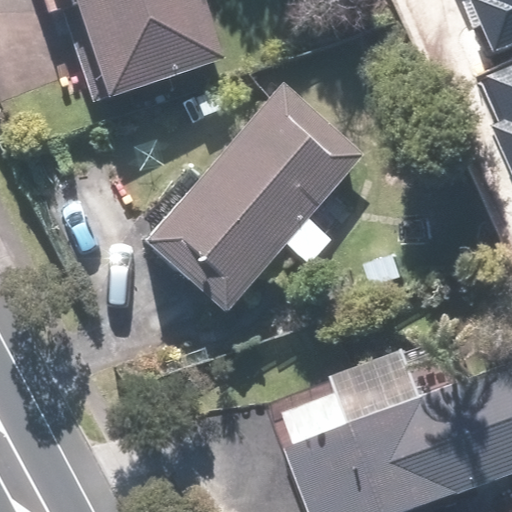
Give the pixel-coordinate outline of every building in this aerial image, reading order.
[(209,71),(183,0),(26,0),(34,20),(49,15),(85,116),(209,71)] [(511,0),(490,0),(507,36),(511,33),(511,0)] [(511,66),(493,74),(511,120),(511,66)] [(357,214),(331,193),(353,167),(261,90),(122,256),(213,333),(276,259),(301,281),(357,214)] [(248,416),(289,511),(450,511),(511,486),(511,380),(508,371),(417,410),(393,354),(248,416)]
